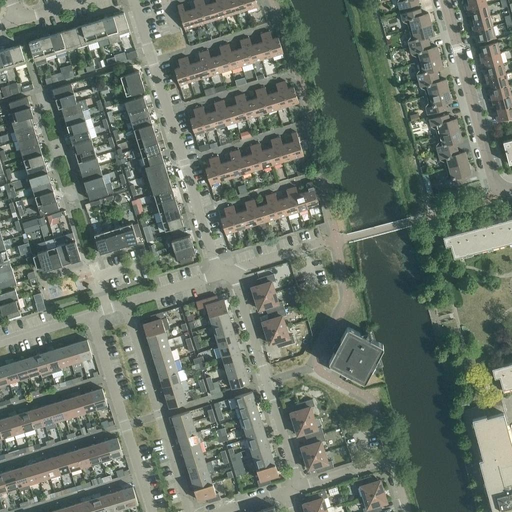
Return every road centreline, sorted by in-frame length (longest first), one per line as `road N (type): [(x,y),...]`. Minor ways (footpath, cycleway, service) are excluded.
road 1 (unclassified): [(219,276),(133,0)]
road 2 (unclassified): [(299,488),(233,272)]
road 3 (unclassified): [(190,511),(126,305)]
road 4 (unclassified): [(499,198),(448,0)]
road 5 (unclassified): [(152,511),(92,316)]
